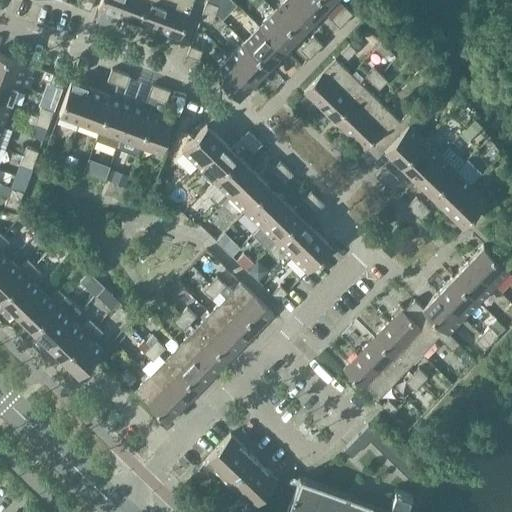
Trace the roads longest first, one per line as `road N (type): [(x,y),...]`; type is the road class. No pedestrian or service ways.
road 1 (residential): [(159,466),(375,241),(254,119)]
road 2 (residential): [(254,119),(171,77),(0,18)]
road 3 (tertiary): [(117,511),(0,399)]
road 4 (residential): [(254,119),(368,7)]
